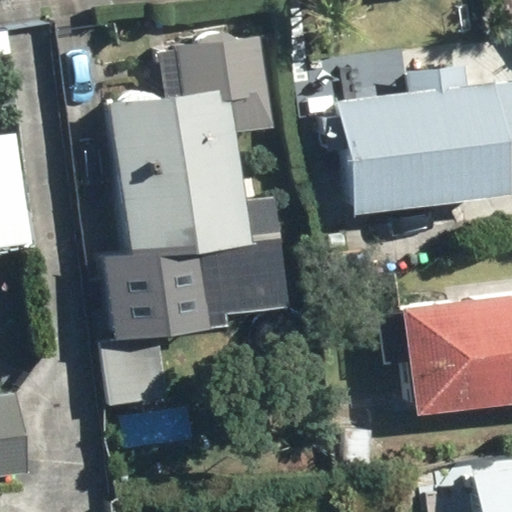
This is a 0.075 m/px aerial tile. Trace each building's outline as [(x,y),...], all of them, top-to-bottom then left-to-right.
[(244,129),(235,39),(175,46),(180,92),(93,102),(111,254),(225,241),(212,132),(244,129)] [(318,100),(327,208),(479,195),(469,87),(318,100)] [(0,243),(11,241),(0,164),(0,243)] [(511,297),(385,313),(397,411),(511,396),(511,297)] [(152,390),(136,306),(81,316),(97,400),(152,390)] [(14,385),(0,386),(0,473),(24,470),(14,385)] [(511,511),(511,469),(454,477),(459,511),(511,511)]
